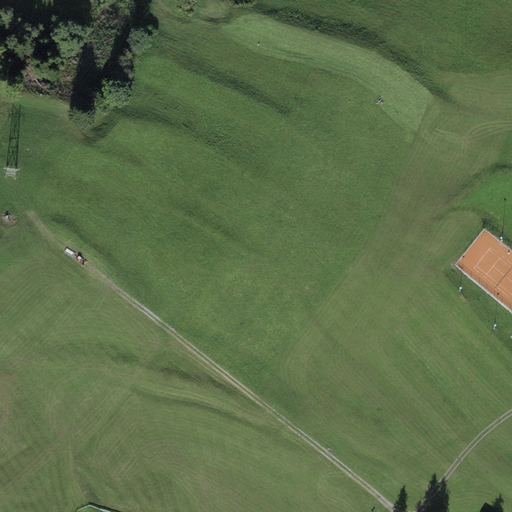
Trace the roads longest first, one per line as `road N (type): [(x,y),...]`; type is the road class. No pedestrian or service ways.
road 1 (track): [(395,511),(111,288)]
road 2 (track): [(511,411),(465,451),(417,511)]
